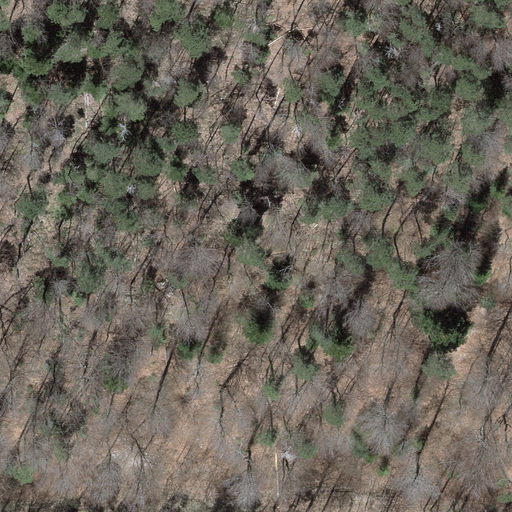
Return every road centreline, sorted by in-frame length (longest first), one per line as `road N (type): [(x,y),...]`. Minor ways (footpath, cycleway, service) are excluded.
road 1 (track): [(61,511),(318,485),(445,488),(511,501)]
road 2 (track): [(178,497),(186,456),(235,424),(511,318)]
